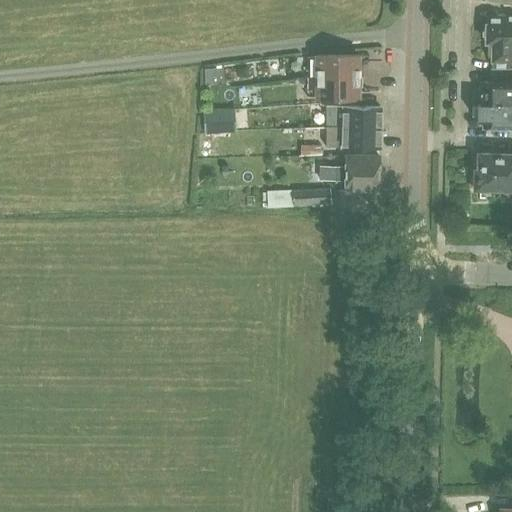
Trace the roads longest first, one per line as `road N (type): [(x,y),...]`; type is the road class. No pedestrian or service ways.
road 1 (secondary): [(413,511),(416,276)]
road 2 (residential): [(418,139),(462,136),(465,0)]
road 3 (secondary): [(418,139),(421,0)]
road 4 (secondary): [(416,276),(418,139)]
